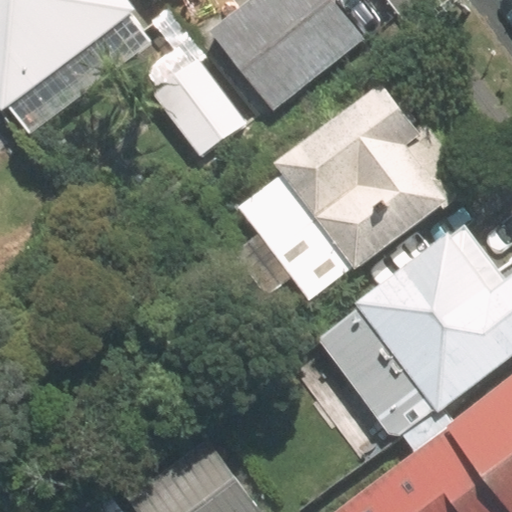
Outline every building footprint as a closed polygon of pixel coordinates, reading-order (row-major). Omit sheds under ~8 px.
[(0,0),(0,88),(41,143),(177,43),(145,0),(0,0)] [(375,41),(342,0),(262,0),(223,32),(287,112),(375,41)] [(405,80),(291,168),(247,201),(323,300),(367,267),(370,272),(485,185),(405,80)] [(0,162),(16,151),(0,128),(0,162)] [(401,443),(511,370),(511,269),(490,237),(333,340),(401,443)] [(511,511),(511,389),(464,425),(428,452),(350,509),(352,511),(511,511)] [(269,511),(228,456),(152,511),(269,511)]
